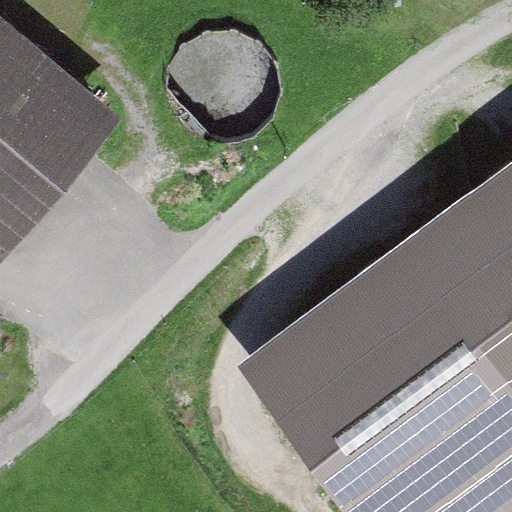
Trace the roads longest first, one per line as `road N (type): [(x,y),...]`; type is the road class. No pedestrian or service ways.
road 1 (unclassified): [(6,449),(511,62)]
road 2 (track): [(0,297),(128,356)]
